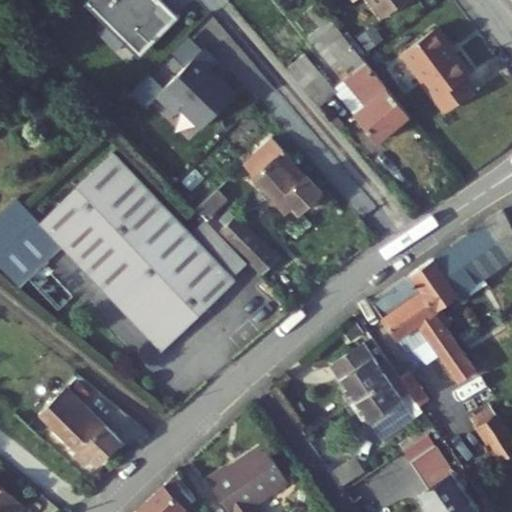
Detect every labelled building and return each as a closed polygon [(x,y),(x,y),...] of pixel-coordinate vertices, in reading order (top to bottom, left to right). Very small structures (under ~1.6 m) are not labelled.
[(89,0),(87,4),(141,54),(176,17),(158,0),(89,0)] [(337,78),(361,62),(332,19),(308,35),(337,78)] [(415,41),(462,99),(490,76),(480,64),(485,60),(471,41),(465,46),(444,19),(415,41)] [(147,107),(158,95),(201,133),(237,93),(211,69),(218,61),(187,33),(132,94),(147,107)] [(378,134),(403,164),(440,133),(415,103),(378,134)] [(250,157),(298,205),(306,198),(313,205),(329,189),(303,162),(301,165),(272,136),(250,157)] [(467,149),(480,164),(483,162),(469,146),(467,149)] [(467,149),(458,155),(472,171),(480,164),(467,149)] [(210,177),(219,187),(242,165),(233,155),(210,177)] [(51,223),(168,355),(243,289),(127,157),(51,223)] [(218,210),(257,249),(278,229),(240,189),(218,210)] [(399,280),(424,317),(429,314),(511,256),(511,251),(493,216),(440,252),(443,257),(428,268),(425,262),(399,280)] [(29,248),(59,283),(70,274),(39,239),(29,248)] [(399,280),(361,307),(395,354),(401,355),(418,344),(427,357),(447,388),(448,387),(459,381),(465,377),(436,333),(424,317),(399,280)] [(424,317),(436,333),(440,330),(429,314),(424,317)] [(352,337),(345,327),(335,334),(341,344),(352,337)] [(418,344),(401,355),(410,369),(427,357),(418,344)] [(340,408),(377,383),(385,378),(376,364),(367,369),(352,348),(320,370),(340,400),(337,403),(340,408)] [(116,407),(59,360),(41,382),(81,416),(77,422),(87,430),(92,424),(97,429),(116,407)] [(406,388),(398,377),(389,383),(397,394),(406,388)] [(377,383),(404,423),(412,417),(409,412),(397,394),(389,383),(385,378),(377,383)] [(462,386),(459,381),(448,387),(452,393),(462,386)] [(355,422),(371,446),(404,423),(377,383),(340,408),(352,425),(355,422)] [(397,394),(409,412),(418,406),(406,388),(397,394)] [(509,456),(480,411),(462,424),(491,468),(509,456)] [(230,445),(209,459),(247,511),(259,511),(271,503),(254,480),(283,458),(262,428),(232,450),(230,445)] [(405,449),(380,466),(388,478),(413,462),(405,449)] [(0,500),(2,498),(9,504),(26,482),(0,460),(0,500)] [(464,511),(442,480),(409,502),(416,511),(464,511)] [(191,511),(158,481),(125,511),(191,511)]
